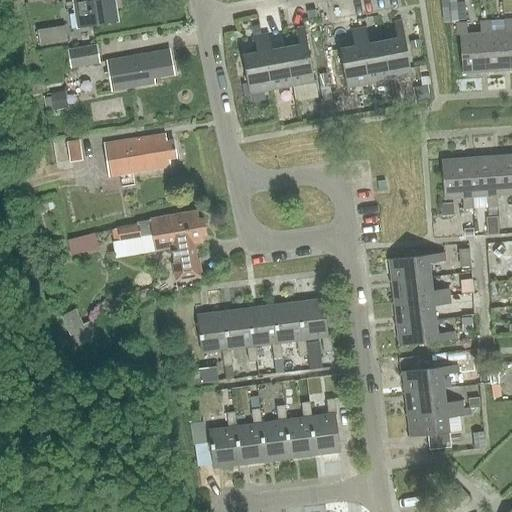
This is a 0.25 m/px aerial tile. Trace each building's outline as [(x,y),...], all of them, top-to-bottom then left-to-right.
[(113,0),(73,0),(78,28),(117,22),(113,0)] [(458,0),(449,0),(442,0),(444,20),(445,20),(459,19),(458,0)] [(316,9),(306,10),(308,20),(317,18),(316,9)] [(382,41),(390,80),(411,76),(401,21),(393,22),(396,39),(382,41)] [(486,72),(511,70),(508,31),(505,32),(504,21),(480,22),(480,33),(483,33),(486,72)] [(466,23),(455,24),(456,36),(459,35),(462,74),(486,72),(483,33),(480,33),(466,34),(466,23)] [(299,45),(285,47),(292,86),(314,82),(304,27),(296,29),(299,45)] [(390,80),(382,41),(369,44),(366,27),(358,29),(368,84),(390,80)] [(50,28),(37,31),(40,46),(53,44),(50,28)] [(353,47),(339,49),(346,88),(368,84),(358,29),(350,30),(353,47)] [(268,34),(261,35),(271,90),(292,86),(285,47),(271,50),(268,34)] [(256,53),(242,55),(249,94),(271,90),(261,35),(253,36),(256,53)] [(420,40),(410,42),(411,49),(421,48),(420,40)] [(94,46),(65,51),(69,70),(98,65),(94,46)] [(153,78),(173,74),(170,58),(164,59),(163,51),(107,61),(112,92),(154,84),(153,78)] [(429,77),(420,78),(421,87),(430,86),(429,77)] [(51,97),(43,98),(45,111),(65,107),(62,92),(50,94),(51,97)] [(169,160),(176,158),(173,140),(166,142),(165,134),(103,144),(109,177),(170,167),(169,160)] [(79,141),(67,141),(68,162),(80,161),(79,141)] [(511,155),(491,157),(494,196),(497,196),(511,195),(511,206),(511,205),(511,155)] [(491,157),(467,159),(469,197),(472,197),(486,196),(487,207),(497,207),(497,196),(494,196),(491,157)] [(467,159),(441,161),(444,199),(462,198),(463,209),(473,208),(472,197),(469,197),(467,159)] [(452,203),(440,204),(441,216),(453,215),(452,203)] [(197,220),(196,211),(135,223),(136,225),(117,228),(120,243),(141,239),(141,238),(149,236),(150,241),(153,241),(155,251),(168,249),(173,280),(199,276),(194,244),(201,243),(200,236),(205,235),(202,219),(197,220)] [(497,217),(486,218),(487,235),(498,235),(497,217)] [(475,224),(462,224),(463,237),(475,236),(475,224)] [(97,231),(69,238),(73,254),(101,247),(97,231)] [(499,246),(492,254),(497,259),(505,250),(499,246)] [(462,266),(474,265),(473,247),(461,248),(462,266)] [(444,253),(386,260),(389,281),(430,276),(429,263),(445,261),(444,253)] [(430,276),(389,281),(391,303),(449,296),(448,289),(432,291),(430,276)] [(449,296),(391,303),(394,324),(435,319),(434,306),(450,304),(449,296)] [(475,313),(475,297),(463,298),(464,313),(475,313)] [(322,299),(298,302),(303,340),(305,340),(321,338),(323,353),(332,352),(330,336),(327,336),(322,299)] [(298,302),(273,305),(278,344),(280,343),(297,341),(298,356),(307,355),(305,340),(303,340),(298,302)] [(273,305),(248,308),(253,347),(255,347),(272,344),(273,359),(282,358),(280,343),(278,344),(273,305)] [(248,308),(223,312),(228,350),(230,350),(247,348),(248,362),(257,361),(255,347),(253,347),(248,308)] [(223,312),(196,315),(201,354),(222,351),(223,366),(232,365),(230,350),(228,350),(223,312)] [(471,318),(461,319),(463,332),(473,331),(471,318)] [(435,319),(394,324),(397,347),(454,340),(453,332),(437,333),(435,319)] [(457,365),(400,372),(402,394),(444,389),(443,381),(442,375),(458,373),(457,365)] [(216,368),(198,370),(200,385),(218,382),(216,368)] [(487,370),(478,371),(479,383),(488,382),(487,370)] [(498,371),(489,372),(490,385),(499,384),(498,371)] [(450,381),(443,381),(444,389),(451,388),(450,381)] [(500,385),(492,386),(493,397),(500,397),(500,385)] [(444,389),(402,394),(405,415),(462,409),(462,401),(445,403),(444,389)] [(479,398),(468,399),(469,408),(480,406),(479,398)] [(311,417),(310,417),(315,456),(339,452),(335,415),(336,415),(334,399),(326,400),(328,415),(311,417)] [(286,420),(285,421),(290,459),(315,456),(310,417),(311,417),(309,402),(301,404),(303,418),(286,420)] [(261,423),(260,424),(265,462),(290,459),(285,421),(286,420),(284,406),(276,407),(278,421),(261,423)] [(236,427),(235,427),(240,466),(265,462),(260,424),(261,423),(259,409),(251,410),(253,425),(236,427)] [(447,418),(463,416),(462,409),(405,415),(407,437),(449,433),(447,418)] [(228,428),(208,430),(213,469),(240,466),(235,427),(236,427),(234,412),(226,413),(228,428)] [(484,433),(472,434),(474,450),(485,448),(484,433)] [(457,485),(429,511),(457,511),(471,499),(457,485)]
